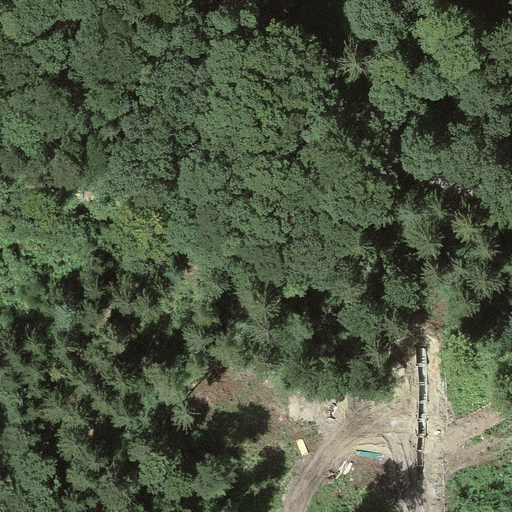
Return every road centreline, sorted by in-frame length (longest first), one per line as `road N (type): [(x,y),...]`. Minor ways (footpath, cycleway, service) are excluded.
road 1 (track): [(352,0),(388,148),(434,177),(511,194)]
road 2 (track): [(265,0),(388,148)]
